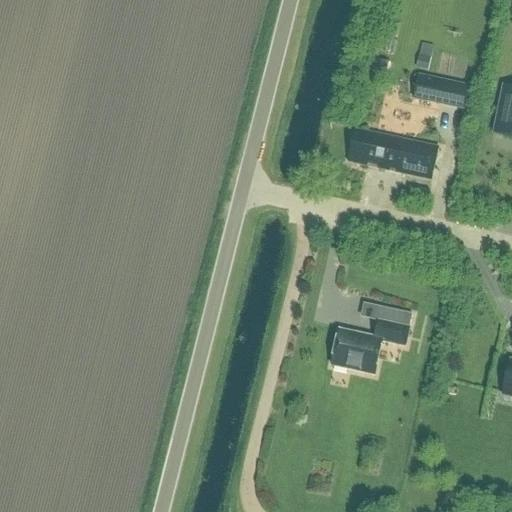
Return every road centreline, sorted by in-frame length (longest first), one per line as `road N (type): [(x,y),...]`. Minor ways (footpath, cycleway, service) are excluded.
road 1 (unclassified): [(162,511),(245,186)]
road 2 (track): [(303,199),(305,231),(242,478),(251,511)]
road 3 (residential): [(245,186),(511,245)]
road 4 (unclassified): [(245,186),(292,0)]
